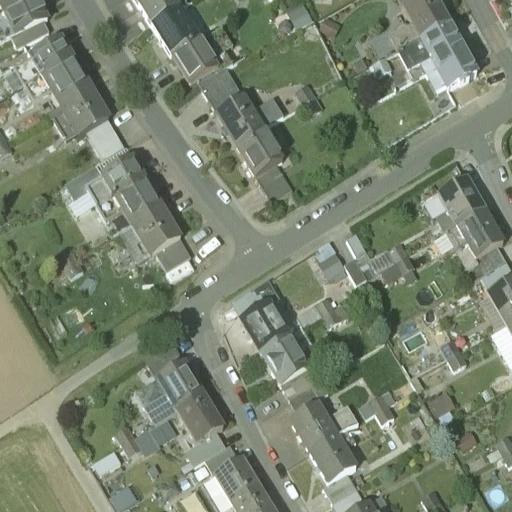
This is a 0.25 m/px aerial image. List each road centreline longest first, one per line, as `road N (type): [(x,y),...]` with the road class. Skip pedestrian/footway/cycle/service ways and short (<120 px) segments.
road 1 (residential): [(84,0),(171,150),(260,259)]
road 2 (residential): [(475,127),(260,259)]
road 3 (residential): [(292,511),(188,307)]
road 4 (track): [(0,436),(188,307)]
